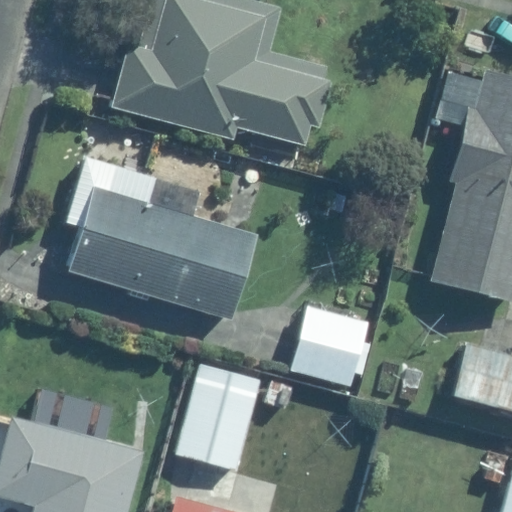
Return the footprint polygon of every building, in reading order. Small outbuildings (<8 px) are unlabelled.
[(130,39),(111,109),(229,140),(231,130),(301,148),(306,128),(316,131),(332,70),(269,53),(280,10),(241,0),(154,0),(143,43),(130,39)] [(511,78),(479,70),(425,278),(511,300),(511,78)] [(80,234),(68,273),(227,323),(254,238),(154,207),(163,179),(79,153),(56,226),(80,234)] [(368,321),(299,305),(285,364),(353,381),(368,321)] [(511,356),(455,343),(443,391),(511,408),(511,356)] [(255,381),(194,364),(169,455),(230,472),(255,381)] [(129,511),(145,455),(5,416),(0,434),(0,494),(35,505),(32,511),(129,511)] [(511,511),(511,445),(492,511),(511,511)] [(231,511),(174,498),(170,511),(231,511)]
